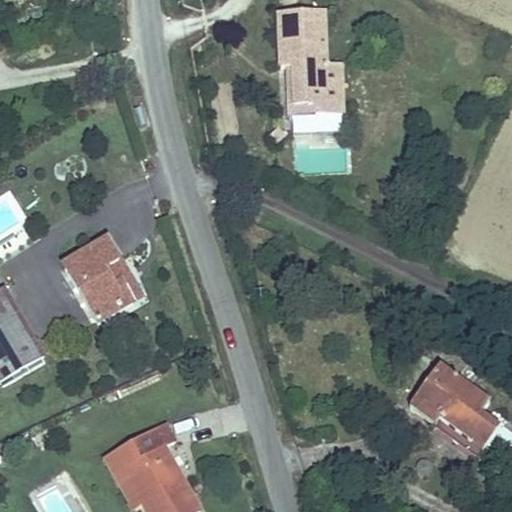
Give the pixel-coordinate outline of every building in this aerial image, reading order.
[(337,13),(277,15),(279,69),(286,69),(291,68),(293,107),(320,106),(320,116),(342,115),(337,13)] [(293,107),(291,68),(286,69),(288,118),(320,116),(320,106),(293,107)] [(102,258),(63,280),(96,341),(125,324),(116,304),(125,299),(102,258)] [(0,302),(0,389),(38,368),(0,302)] [(485,403),(441,370),(408,413),(474,462),(496,433),(476,417),(485,403)] [(145,511),(190,511),(170,465),(186,457),(175,432),(142,446),(153,470),(132,479),(145,511)] [(153,470),(142,446),(108,461),(130,511),(145,511),(132,479),(153,470)] [(4,493),(19,496),(22,479),(6,477),(4,493)]
